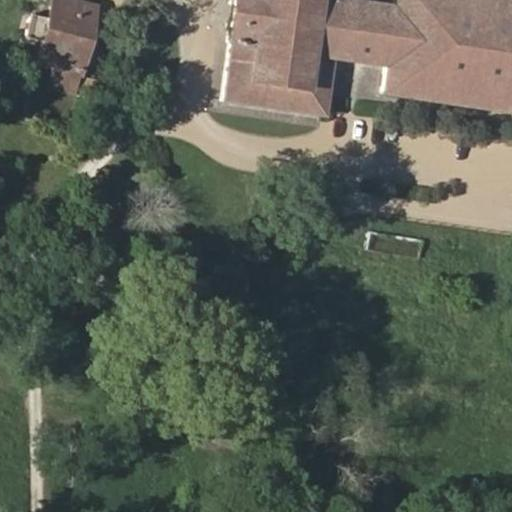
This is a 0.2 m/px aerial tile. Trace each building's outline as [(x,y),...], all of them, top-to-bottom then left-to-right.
[(72,77),(89,8),(56,0),(50,0),(46,19),(40,43),(35,64),(49,68),(44,88),(68,94),(72,77)] [(336,1),(335,0),(227,0),(224,26),(226,27),(224,42),(227,42),(218,100),(319,115),(327,58),(336,1)] [(511,0),(391,0),(390,10),(336,1),(327,58),(382,66),(378,94),(511,113),(511,0)] [(27,14),(21,38),(40,43),(46,19),(27,14)] [(96,104),(101,84),(81,79),(76,99),(96,104)] [(34,99),(33,113),(74,116),(74,101),(34,99)] [(354,114),(354,140),(373,140),(373,115),(354,114)]
